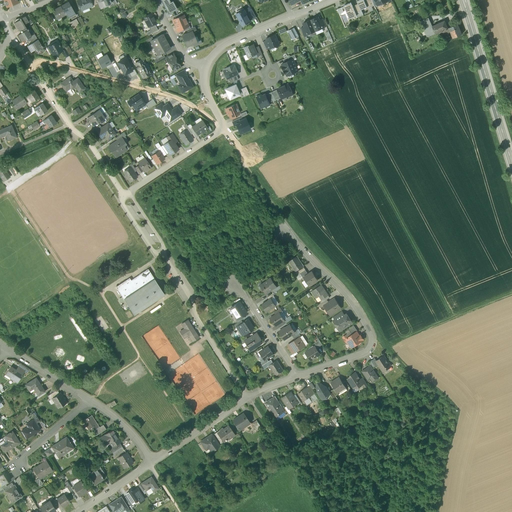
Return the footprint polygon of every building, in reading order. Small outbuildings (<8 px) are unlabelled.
[(79,0),(77,1),(79,6),(79,7),(79,9),(80,10),(81,11),(92,6),(90,0),(79,0)] [(160,0),(168,14),(177,9),(172,1),(170,2),(169,0),(160,0)] [(361,10),(367,7),(364,0),(363,0),(360,0),(357,1),(358,4),(353,6),(351,3),(344,6),(349,19),(357,16),(356,13),(362,11),(361,10)] [(371,0),(364,0),(367,7),(368,7),(368,8),(374,6),(372,0),(371,0)] [(69,2),(61,6),(64,13),(66,13),(70,10),(71,12),(74,11),(69,2)] [(61,6),(52,11),(57,19),(65,15),(64,13),(61,6)] [(252,9),(246,12),(250,20),(256,17),(252,9)] [(244,10),(236,14),(242,26),(250,21),(246,12),(244,10)] [(151,13),(143,17),(149,28),(155,25),(154,24),(156,23),(151,13)] [(175,19),(172,20),(175,25),(186,21),(183,15),(175,19)] [(25,16),(19,18),(20,19),(14,23),(16,27),(17,26),(18,27),(17,28),(19,31),(20,30),(26,27),(24,25),(28,22),(25,17),(25,16)] [(318,17),(311,20),(315,31),(322,28),(319,21),(318,17)] [(311,20),(303,23),(305,27),(308,34),(315,31),(311,20)] [(186,21),(175,25),(177,31),(181,29),(188,26),(186,21)] [(432,26),(432,27),(435,34),(438,32),(447,29),(448,28),(445,21),(432,26)] [(430,22),(422,25),(427,37),(435,34),(432,27),(432,26),(430,22)] [(458,24),(449,28),(451,31),(453,38),(462,34),(462,33),(461,31),(460,31),(458,24)] [(158,30),(155,25),(149,28),(150,30),(146,32),(148,35),(158,30)] [(31,36),(26,27),(20,30),(22,33),(18,35),(21,41),(25,39),(26,40),(31,37),(31,36)] [(294,27),(287,31),(292,40),(299,37),(294,27)] [(447,29),(438,32),(440,37),(449,34),(448,32),(447,29)] [(187,33),(182,36),(184,41),(194,37),(192,31),(187,33)] [(153,39),(150,41),(154,48),(166,41),(162,34),(153,39)] [(276,36),(272,38),(270,37),(266,39),(267,40),(270,48),(275,46),(277,47),(278,46),(279,45),(276,36)] [(194,37),(184,41),(186,47),(192,44),(196,42),(194,37)] [(32,43),(27,46),(31,51),(32,52),(35,50),(38,54),(39,54),(44,51),(37,40),(32,43)] [(62,51),(57,40),(51,43),(52,45),(49,47),(52,53),(53,56),(62,51)] [(166,41),(154,48),(158,55),(161,53),(170,48),(166,41)] [(253,44),(248,47),(247,46),(243,48),(246,54),(243,56),(245,60),(248,59),(247,57),(251,56),(257,53),(255,48),(253,44)] [(173,53),(166,57),(170,64),(177,61),(173,53)] [(102,69),(112,63),(107,54),(97,60),(102,69)] [(117,62),(124,75),(128,72),(132,71),(130,68),(125,58),(117,62)] [(151,74),(142,59),(139,61),(138,58),(133,61),(138,70),(140,69),(142,72),(140,73),(143,79),(151,74)] [(289,61),(282,64),(283,66),(282,67),(284,71),(295,66),(293,60),(293,59),(289,61)] [(177,61),(170,64),(173,72),(181,68),(177,61)] [(232,65),(226,68),(226,70),(223,71),(226,78),(236,74),(237,73),(234,66),(233,67),(232,65)] [(131,77),(137,74),(133,66),(130,68),(132,71),(128,72),(131,77)] [(295,66),(284,71),(285,74),(286,74),(287,76),(295,73),(298,71),(295,66)] [(183,70),(175,74),(178,79),(185,75),(186,75),(183,70)] [(236,74),(228,78),(230,83),(238,79),(236,74)] [(185,75),(178,79),(182,85),(179,87),(182,92),(192,87),(189,81),(189,82),(185,75)] [(70,77),(60,84),(65,91),(70,88),(71,89),(76,86),(73,82),(70,77)] [(84,89),(78,79),(73,82),(76,86),(79,92),(84,89)] [(284,87),(282,87),(281,87),(278,89),(280,94),(281,98),(282,99),(287,97),(288,94),(292,92),(292,90),(291,89),(290,88),(288,84),(284,86),(284,87)] [(239,95),(235,85),(225,89),(229,99),(239,95)] [(246,87),(240,89),(243,97),(249,94),(246,87)] [(278,89),(272,92),(275,100),(281,98),(280,94),(278,89)] [(34,90),(25,96),(26,98),(28,96),(32,102),(39,98),(38,98),(34,91),(34,90)] [(272,92),(266,95),(269,103),(275,100),(272,92)] [(261,96),(259,95),(255,97),(261,108),(265,107),(266,105),(269,103),(266,95),(266,94),(261,96)] [(27,103),(21,95),(12,101),(17,109),(27,103)] [(145,104),(138,95),(127,102),(130,106),(132,104),(136,110),(141,107),(145,104)] [(153,99),(145,104),(148,109),(156,104),(153,99)] [(47,111),(43,104),(43,103),(34,109),(35,111),(37,110),(41,115),(48,111),(47,111)] [(169,122),(174,119),(169,112),(171,111),(169,108),(169,107),(167,104),(163,107),(161,104),(154,109),(157,112),(158,111),(161,115),(164,113),(169,122)] [(235,105),(225,109),(227,114),(229,113),(230,115),(229,115),(231,118),(239,115),(238,113),(240,113),(238,108),(236,109),(235,105)] [(171,111),(169,112),(174,119),(181,114),(177,107),(171,111)] [(25,118),(31,114),(28,109),(22,113),(25,118)] [(94,113),(87,118),(90,122),(102,114),(99,110),(94,113)] [(102,114),(90,122),(93,126),(100,122),(105,119),(102,114)] [(52,115),(43,121),(44,123),(46,125),(42,127),(45,131),(57,123),(56,123),(52,116),(52,115)] [(240,118),(232,121),(234,126),(236,125),(240,123),(239,122),(241,120),(240,118)] [(241,120),(239,122),(240,123),(236,125),(240,134),(250,130),(250,128),(249,125),(247,125),(245,119),(241,120)] [(37,121),(31,125),(32,127),(34,130),(40,126),(39,124),(37,121)] [(202,121),(192,127),(194,131),(197,135),(202,132),(203,133),(206,131),(205,130),(207,129),(205,126),(207,125),(205,122),(203,123),(202,121)] [(101,128),(96,131),(101,139),(107,136),(109,139),(115,135),(108,124),(101,128)] [(11,126),(0,130),(0,137),(6,134),(9,140),(16,137),(11,126)] [(186,131),(179,135),(181,138),(181,139),(183,142),(183,141),(186,145),(193,140),(190,135),(186,130),(186,131)] [(172,134),(167,137),(170,141),(171,139),(174,143),(177,141),(172,134)] [(117,141),(112,144),(108,146),(115,158),(127,150),(124,145),(126,144),(122,138),(117,141)] [(170,141),(163,145),(170,155),(178,150),(174,143),(171,139),(170,141)] [(161,146),(157,149),(159,151),(163,157),(166,154),(161,146)] [(159,151),(151,156),(157,164),(164,159),(163,157),(159,151)] [(144,159),(138,163),(143,170),(144,172),(150,168),(144,159)] [(143,170),(140,165),(135,169),(136,171),(138,174),(143,170)] [(11,169),(18,177),(22,174),(15,166),(11,169)] [(134,172),(130,167),(130,168),(123,172),(125,176),(127,179),(130,182),(137,177),(134,172)] [(4,168),(0,170),(0,175),(3,180),(9,176),(4,168)] [(297,257),(289,261),(293,268),(295,267),(297,271),(303,266),(297,257)] [(148,269),(130,281),(128,279),(116,287),(125,302),(128,305),(134,315),(165,295),(148,269)] [(318,280),(312,271),(308,274),(303,277),(309,286),(310,285),(311,285),(312,284),(312,283),(318,280)] [(270,279),(261,285),(263,288),(262,289),(265,294),(276,287),(270,279)] [(328,295),(321,285),(311,292),(314,296),(318,294),(321,300),(328,296),(328,295)] [(269,300),(261,304),(266,312),(276,306),(272,299),(271,298),(269,300)] [(329,302),(324,305),(324,306),(330,315),(341,308),(334,298),(329,302)] [(329,302),(327,300),(321,304),(318,305),(320,308),(324,306),(324,305),(329,302)] [(232,311),(237,319),(243,315),(246,313),(239,302),(231,307),(233,310),(232,311)] [(342,311),(333,317),(335,319),(339,317),(340,320),(344,317),(345,315),(342,311)] [(276,315),(270,318),(275,326),(284,321),(284,320),(284,319),(284,320),(280,314),(279,312),(276,315)] [(344,317),(340,320),(339,317),(335,319),(334,320),(338,327),(340,325),(342,329),(345,327),(345,325),(346,324),(348,325),(351,323),(349,319),(347,315),(346,316),(345,315),(344,317)] [(242,323),(236,327),(242,336),(254,328),(248,319),(242,323)] [(199,338),(188,320),(182,324),(185,329),(180,332),(183,336),(187,333),(188,335),(189,335),(191,335),(194,340),(199,338)] [(357,331),(353,325),(348,329),(352,335),(356,332),(357,331)] [(288,326),(284,329),(280,331),(280,333),(282,336),(284,337),(286,339),(291,335),(292,335),(291,334),(294,332),(292,328),(290,329),(288,326)] [(359,336),(356,332),(352,335),(348,337),(347,336),(345,336),(344,336),(344,338),(346,342),(347,341),(349,340),(353,346),(357,343),(359,344),(360,343),(360,341),(363,340),(360,336),(359,336)] [(248,340),(245,342),(247,345),(246,345),(249,350),(261,342),(259,339),(260,338),(257,334),(248,340)] [(295,340),(288,345),(293,353),(305,345),(299,337),(295,340)] [(268,346),(258,352),(264,361),(267,359),(274,355),(268,346)] [(315,346),(305,353),(306,353),(309,356),(308,357),(310,361),(317,357),(316,356),(320,354),(315,346)] [(384,356),(380,359),(381,360),(377,362),(379,366),(383,372),(384,371),(387,371),(389,370),(389,367),(391,366),(384,356)] [(277,361),(269,366),(276,375),(283,370),(277,361)] [(370,366),(365,369),(363,371),(362,371),(368,380),(372,378),(374,381),(379,378),(373,369),(371,366),(370,366)] [(11,367),(7,374),(12,377),(11,377),(18,382),(25,371),(20,368),(18,371),(19,371),(11,367)] [(355,372),(351,375),(352,376),(347,379),(353,388),(355,386),(358,387),(362,385),(363,384),(360,379),(355,372)] [(343,383),(339,377),(331,383),(334,389),(338,394),(337,392),(345,387),(346,389),(347,389),(343,383)] [(36,379),(26,385),(29,390),(34,388),(39,396),(45,392),(36,379)] [(326,387),(320,384),(317,386),(317,393),(319,393),(319,394),(322,398),(329,393),(326,389),(325,389),(326,387)] [(312,390),(310,386),(306,388),(311,396),(314,394),(312,390)] [(304,390),(298,393),(303,401),(311,396),(306,388),(305,388),(303,389),(304,390)] [(56,391),(48,396),(50,400),(52,399),(54,398),(59,395),(56,391)] [(295,400),(291,392),(290,393),(289,392),(286,395),(282,398),(287,406),(289,409),(297,403),(298,403),(295,400)] [(59,395),(54,398),(56,402),(55,403),(58,408),(67,403),(61,393),(59,395)] [(281,408),(275,398),(272,400),(271,399),(269,401),(269,402),(266,403),(274,416),(283,410),(282,409),(281,408)] [(40,422),(34,413),(31,415),(36,424),(40,422)] [(244,413),(232,421),(238,430),(250,423),(244,413)] [(92,416),(87,419),(87,418),(83,421),(91,433),(99,427),(95,422),(96,422),(92,416)] [(256,418),(250,422),(256,431),(261,427),(256,418)] [(33,420),(26,425),(28,427),(21,431),(26,439),(40,430),(33,420)] [(103,426),(97,430),(99,434),(106,430),(103,426)] [(222,428),(219,430),(220,431),(218,433),(223,442),(225,440),(226,441),(227,440),(226,440),(229,438),(228,437),(230,436),(232,438),(235,436),(228,426),(223,429),(222,428)] [(113,430),(100,438),(104,444),(108,441),(112,447),(119,443),(120,442),(113,430)] [(19,443),(12,432),(10,433),(7,435),(10,441),(8,442),(8,441),(4,443),(1,446),(5,453),(19,443)] [(223,442),(218,433),(215,435),(221,444),(223,442)] [(211,435),(201,442),(206,450),(210,447),(212,450),(218,446),(211,435)] [(66,438),(52,447),(55,451),(59,458),(63,455),(62,453),(72,447),(66,438)] [(206,450),(201,442),(198,444),(203,452),(206,450)] [(119,443),(112,447),(109,449),(112,453),(122,447),(119,443)] [(122,447),(112,453),(114,456),(124,450),(122,447)] [(126,452),(117,458),(124,468),(133,463),(126,452)] [(46,461),(33,469),(38,477),(47,471),(49,473),(53,471),(46,461)] [(97,469),(88,475),(89,475),(90,474),(96,484),(95,485),(104,480),(102,477),(103,477),(102,476),(101,476),(99,472),(97,469)] [(5,472),(0,475),(0,485),(0,486),(5,484),(10,480),(5,472)] [(159,489),(155,482),(154,483),(151,478),(138,485),(142,491),(145,489),(146,491),(151,487),(154,492),(159,489)] [(81,481),(73,486),(74,487),(79,495),(87,491),(81,481)] [(6,486),(4,488),(6,491),(14,486),(12,482),(6,486)] [(6,491),(5,491),(9,496),(10,496),(13,502),(12,502),(13,503),(22,497),(15,485),(14,486),(6,491)] [(135,487),(123,495),(127,500),(129,499),(130,501),(135,498),(138,502),(143,498),(139,492),(138,492),(135,487)] [(151,487),(146,491),(145,491),(148,495),(154,492),(151,487)] [(57,499),(61,505),(62,507),(69,502),(64,494),(57,499)] [(123,502),(120,497),(108,505),(112,510),(115,509),(116,510),(121,507),(123,511),(128,511),(129,510),(128,508),(124,502),(123,502)] [(50,501),(40,507),(43,511),(52,511),(56,510),(55,509),(51,502),(50,501)]
